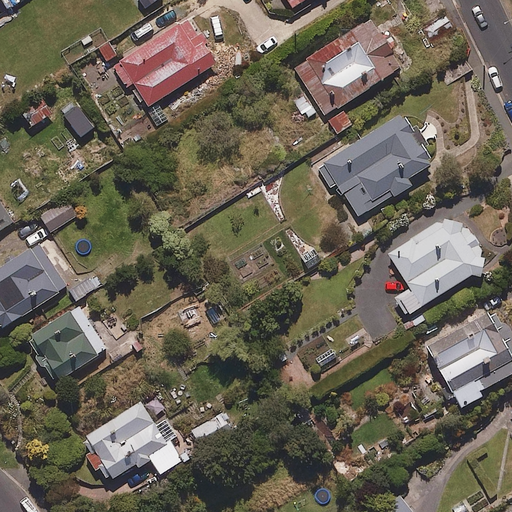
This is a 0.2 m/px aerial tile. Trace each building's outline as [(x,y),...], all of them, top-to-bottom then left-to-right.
[(162,23),(155,11),(142,19),(149,30),(162,23)] [(455,27),(446,14),(423,30),(432,43),(455,27)] [(188,17),(115,62),(128,84),(136,79),(149,100),(213,61),(202,44),(209,40),(200,26),(196,29),(188,17)] [(400,65),(370,19),(294,68),(324,114),(400,65)] [(109,40),(99,47),(108,59),(118,53),(109,40)] [(316,111),(303,92),(292,99),(305,119),(316,111)] [(40,94),(19,108),(31,126),(52,113),(40,94)] [(343,111),(328,120),(336,133),(351,124),(343,111)] [(431,161),(400,113),(323,161),(359,217),(410,184),(406,177),(431,161)] [(0,227),(14,219),(0,194),(0,227)] [(67,197),(39,214),(51,234),(79,217),(67,197)] [(441,217),(387,252),(410,288),(395,298),(405,314),(471,272),(479,273),(482,249),(468,225),(441,217)] [(0,328),(66,286),(37,240),(0,263),(0,328)] [(314,248),(299,257),(306,270),(321,261),(314,248)] [(105,347),(79,304),(26,335),(51,378),(105,347)] [(489,314),(488,311),(426,345),(460,407),(482,395),(478,389),(511,370),(511,358),(509,353),(511,351),(511,341),(495,311),(489,314)] [(210,375),(214,375),(214,364),(193,363),(193,375),(199,375),(199,389),(210,389),(210,375)] [(166,444),(140,402),(87,434),(88,436),(81,441),(87,450),(84,452),(94,469),(99,466),(105,476),(109,474),(112,478),(134,464),(136,468),(150,460),(158,474),(181,460),(170,441),(166,444)] [(414,511),(400,495),(378,511),(414,511)]
